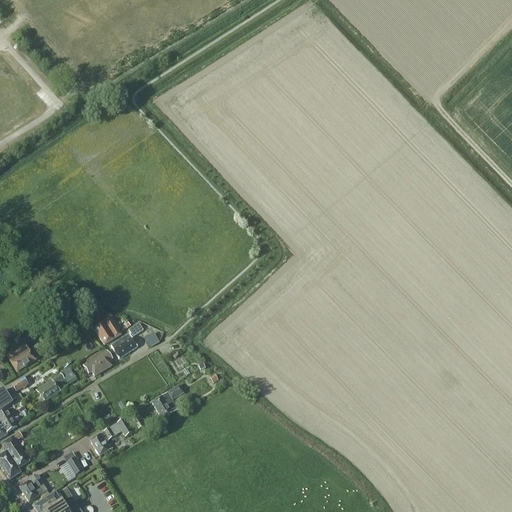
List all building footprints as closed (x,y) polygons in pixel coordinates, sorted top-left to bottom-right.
[(121,334),(111,319),(94,330),(104,345),(121,334)] [(138,324),(128,331),(133,338),(143,331),(138,324)] [(29,343),(30,343),(36,339),(32,333),(16,343),(18,347),(6,355),(17,373),(36,361),(26,345),(29,343)] [(143,339),(147,346),(151,348),(159,343),(154,333),(143,339)] [(137,348),(129,335),(111,348),(119,360),(137,348)] [(112,361),(107,352),(83,367),(88,375),(92,373),(95,378),(111,367),(109,363),(112,361)] [(69,369),(60,375),(59,374),(36,391),(45,403),(59,392),(56,387),(65,381),(68,385),(77,379),(69,369)] [(28,386),(24,379),(11,386),(16,393),(28,386)] [(176,408),(171,401),(183,395),(179,387),(152,404),(161,420),(171,414),(169,412),(176,408)] [(0,412),(12,405),(2,391),(0,392),(0,412)] [(127,407),(123,401),(118,405),(122,411),(127,407)] [(18,411),(21,417),(27,414),(24,409),(18,411)] [(17,427),(7,411),(0,415),(0,438),(5,436),(5,435),(17,427)] [(104,415),(96,411),(95,414),(94,414),(91,419),(92,420),(92,421),(99,425),(104,415)] [(136,413),(131,416),(135,424),(140,421),(136,413)] [(102,434),(90,442),(99,457),(112,449),(107,442),(114,437),(121,433),(125,438),(133,434),(125,420),(109,430),(102,434)] [(21,438),(18,433),(12,438),(12,439),(2,446),(7,453),(0,457),(0,467),(10,481),(20,474),(17,471),(28,463),(14,443),(21,438)] [(66,464),(74,477),(82,472),(75,459),(66,464)] [(19,488),(29,503),(39,497),(41,500),(48,496),(36,477),(30,480),(31,481),(19,488)] [(79,511),(64,489),(34,510),(35,511),(79,511)]
